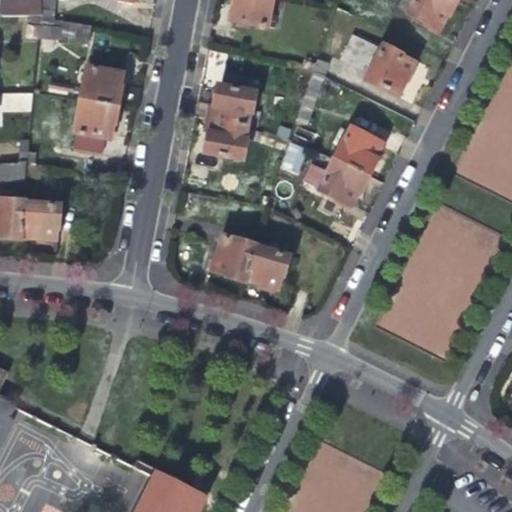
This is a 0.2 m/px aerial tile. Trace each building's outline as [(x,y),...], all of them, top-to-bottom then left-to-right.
[(41,0),(40,14),(40,21),(51,23),(53,0),(63,0),(64,0),(63,0),(41,0)] [(265,29),(270,0),(236,0),(235,10),(232,23),(265,29)] [(404,0),(400,8),(411,13),(416,0),(404,0)] [(445,18),(453,2),(447,0),(416,0),(411,13),(408,17),(437,32),(445,18)] [(0,3),(0,20),(25,21),(25,3),(0,3)] [(29,28),(39,29),(40,21),(30,21),(29,28)] [(50,30),(51,23),(40,21),(39,29),(50,30)] [(38,39),(57,40),(60,24),(51,23),(50,30),(39,29),(38,39)] [(90,29),(60,24),(57,40),(57,41),(87,46),(90,29)] [(28,38),(38,39),(39,29),(29,28),(28,38)] [(356,42),(343,69),(368,81),(367,84),(396,99),(403,84),(411,69),(356,42)] [(457,174),(511,198),(511,62),(507,61),(457,174)] [(304,65),(302,73),(311,77),(314,69),(304,65)] [(324,73),(314,69),(311,77),(321,80),(324,73)] [(87,71),(81,103),(114,109),(118,90),(121,77),(87,71)] [(299,80),(309,83),(311,77),(302,73),(299,80)] [(318,87),(321,80),(311,77),(309,83),(318,87)] [(219,93),(213,124),(245,129),(252,99),(249,99),(252,84),(223,79),(220,93),(219,93)] [(30,111),(31,93),(1,93),(1,110),(30,111)] [(111,129),(114,109),(81,103),(71,151),(101,158),(105,143),(108,143),(111,129)] [(239,161),(245,129),(213,124),(209,143),(207,155),(209,155),(206,170),(231,174),(234,160),(239,161)] [(350,134),(334,164),(364,179),(373,160),(379,149),(350,134)] [(280,168),(296,175),(306,150),(290,143),(280,168)] [(26,155),(34,155),(35,146),(27,145),(26,155)] [(33,166),(34,155),(26,155),(25,165),(33,166)] [(348,209),(364,179),(334,164),(332,169),(313,160),(300,185),(348,209)] [(0,182),(24,181),(25,165),(18,164),(0,165),(0,182)] [(263,188),(260,197),(268,199),(270,190),(263,188)] [(277,192),(270,190),(268,199),(275,201),(277,192)] [(258,207),(265,209),(268,199),(260,197),(258,207)] [(273,211),(275,201),(268,199),(265,209),(273,211)] [(0,239),(19,241),(22,207),(0,205),(0,239)] [(57,210),(22,207),(19,241),(38,242),(54,243),(57,210)] [(228,278),(244,283),(253,250),(221,241),(212,272),(228,278)] [(284,260),(253,250),(244,283),(258,287),(274,292),(284,260)] [(0,403),(0,434),(13,410),(0,403)] [(197,511),(202,502),(198,500),(200,495),(136,464),(134,471),(156,482),(140,511),(197,511)]
